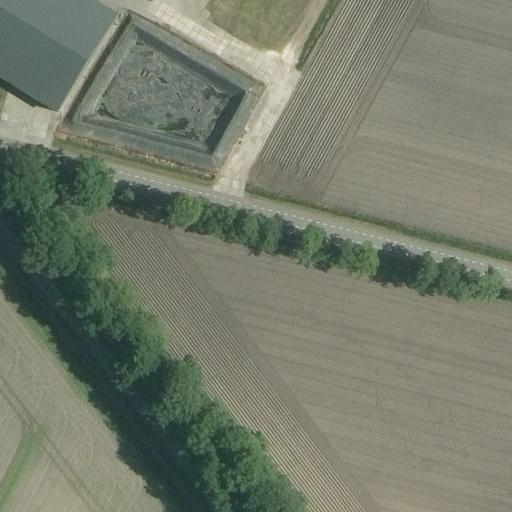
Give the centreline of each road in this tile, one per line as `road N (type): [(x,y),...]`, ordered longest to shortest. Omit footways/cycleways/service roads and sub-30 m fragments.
road 1 (tertiary): [(511,278),(0,149)]
road 2 (track): [(218,511),(0,228)]
